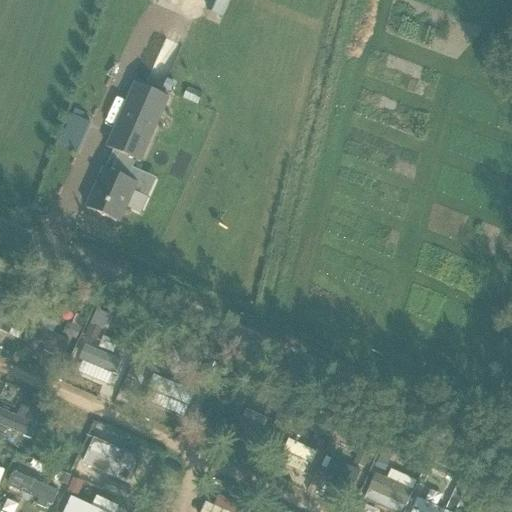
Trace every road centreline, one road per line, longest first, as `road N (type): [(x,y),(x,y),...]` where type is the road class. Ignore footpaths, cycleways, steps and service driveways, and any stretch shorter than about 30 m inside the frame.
road 1 (unclassified): [(511,449),(0,216)]
road 2 (unknown): [(240,326),(194,453),(322,511)]
